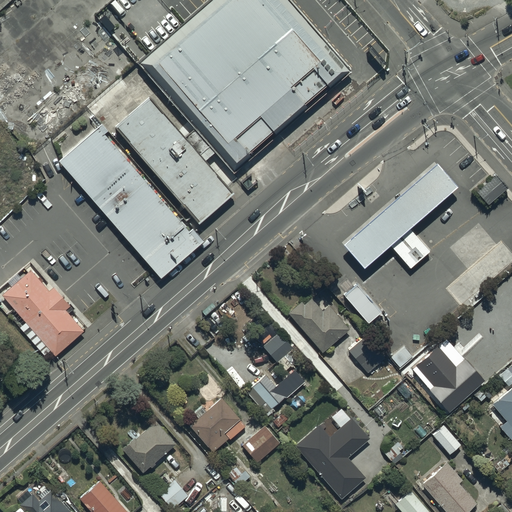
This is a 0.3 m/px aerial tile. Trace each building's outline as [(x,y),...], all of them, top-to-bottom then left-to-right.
[(358,67),(298,0),(216,0),(150,59),(246,166),(358,67)] [(81,98),(86,103),(116,77),(112,72),(81,98)] [(86,105),(93,114),(126,85),(119,76),(86,105)] [(238,186),(149,86),(114,117),(203,217),(238,186)] [(201,232),(103,122),(60,159),(158,270),(201,232)] [(454,181),(433,158),(341,242),(362,265),(454,181)] [(493,171),(474,189),(486,202),(505,185),(493,171)] [(252,183),(248,178),(243,182),(247,187),(252,183)] [(49,279),(28,256),(0,280),(0,286),(53,347),(85,319),(67,300),(74,294),(55,273),(49,279)] [(355,282),(342,294),(366,320),(379,309),(355,282)] [(300,300),(287,311),(321,351),(349,327),(328,303),(322,308),(311,296),(302,303),(300,300)] [(511,340),(503,330),(495,336),(507,352),(511,348),(511,340)] [(277,331),(261,345),(276,360),(291,346),(277,331)] [(365,334),(348,349),(366,371),(384,356),(365,334)] [(445,337),(410,367),(447,410),(483,378),(463,355),(462,356),(445,337)] [(403,345),(390,356),(399,366),(412,354),(403,345)] [(265,372),(245,387),(266,412),(303,380),(293,367),(274,383),(265,372)] [(511,383),(491,402),(492,403),(483,410),(495,424),(497,423),(510,437),(511,435),(511,383)] [(220,395),(188,423),(212,450),(227,436),(229,438),(232,436),(236,441),(241,437),(236,432),(245,425),(238,417),(239,416),(220,395)] [(329,435),(317,423),(293,444),(340,497),(364,476),(346,456),(368,436),(350,415),(329,435)] [(140,429),(120,446),(141,470),(149,464),(150,466),(154,462),(153,461),(174,442),(154,418),(141,430),(140,429)] [(443,423),(431,433),(448,452),(460,442),(443,423)] [(263,424),(241,444),(256,461),(278,441),(263,424)] [(396,439),(383,451),(393,463),(406,451),(396,439)] [(446,460),(420,482),(446,511),(462,511),(475,501),(458,481),(461,478),(446,460)] [(235,465),(226,472),(238,485),(249,475),(244,469),(241,472),(235,465)] [(98,478),(78,496),(92,511),(125,511),(127,511),(98,478)] [(173,478),(157,492),(175,511),(176,511),(186,503),(181,498),(187,493),(173,478)] [(70,511),(69,510),(70,509),(50,487),(38,498),(31,491),(18,503),(25,511),(70,511)] [(401,511),(429,511),(408,488),(393,501),(401,511)]
